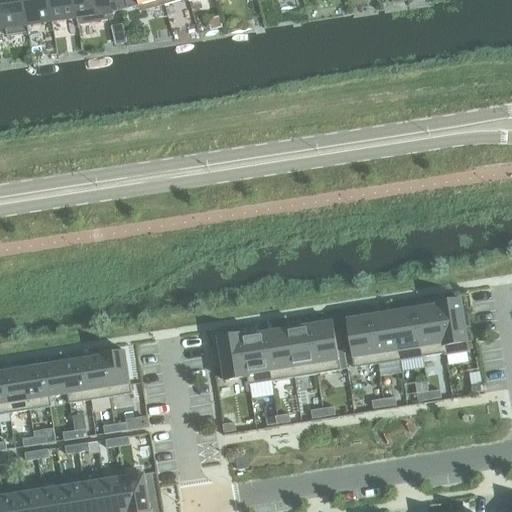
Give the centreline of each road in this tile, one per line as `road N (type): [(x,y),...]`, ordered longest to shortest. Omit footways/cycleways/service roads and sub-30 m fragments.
road 1 (tertiary): [(511,110),(0,190)]
road 2 (tertiary): [(0,211),(511,137)]
road 3 (residential): [(193,506),(511,453)]
road 4 (residential): [(166,334),(193,506)]
